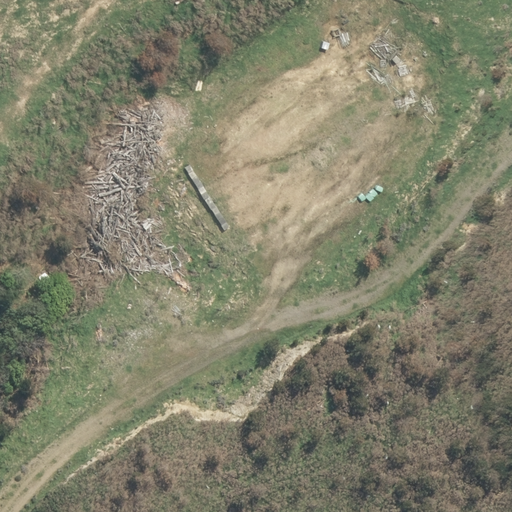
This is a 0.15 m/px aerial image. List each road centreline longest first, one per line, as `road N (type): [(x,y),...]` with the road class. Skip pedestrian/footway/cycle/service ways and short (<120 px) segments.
road 1 (track): [(14,511),(77,442),(165,366),(363,277),(511,142)]
road 2 (track): [(284,315),(291,198),(336,78),(330,25),(309,0)]
road 3 (track): [(115,0),(80,26),(0,131)]
